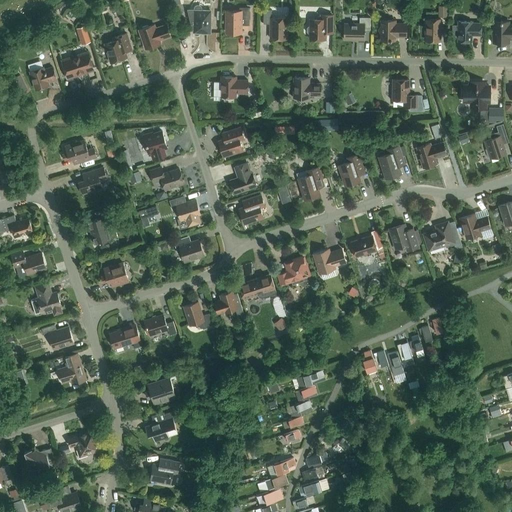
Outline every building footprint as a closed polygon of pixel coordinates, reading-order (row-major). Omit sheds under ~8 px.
[(194,33),(194,34),(195,34),(196,35),(197,35),(198,35),(198,34),(199,34),(199,33),(199,32),(210,33),(210,11),(201,11),(201,9),(201,8),(200,7),(199,6),(198,5),(196,6),(195,7),(194,8),(194,9),(194,10),(188,10),(194,32),(194,33)] [(226,33),(240,33),(241,25),(249,25),(249,8),(240,8),(240,11),(226,11),(226,33)] [(270,39),(286,39),(286,18),(271,18),(271,10),(263,10),(263,24),(271,24),(270,39)] [(316,19),(310,19),(310,27),(309,27),(307,28),(307,32),(308,34),(310,34),(310,39),(325,40),(325,35),(332,35),(332,15),(321,15),(321,16),(318,16),(316,18),(316,19)] [(359,24),(344,24),(344,40),(364,40),(364,30),(370,30),(370,18),(359,18),(359,24)] [(440,19),(426,19),(426,41),(440,41),(440,19)] [(395,21),(381,21),(381,27),(379,30),(381,34),(380,41),(395,41),(395,37),(406,37),(406,24),(395,24),(395,21)] [(472,22),(458,21),(458,42),(472,42),(472,35),(481,35),(481,23),(472,23),(472,22)] [(500,22),(492,22),(492,43),(510,43),(510,40),(511,40),(511,23),(510,23),(510,22),(502,22),(502,21),(500,21),(500,22)] [(159,40),(170,36),(166,25),(155,29),(154,25),(139,30),(145,49),(160,44),(159,40)] [(40,26),(29,32),(31,36),(42,29),(40,26)] [(108,55),(111,62),(126,57),(125,54),(132,52),(126,34),(115,37),(112,38),(111,40),(111,42),(105,44),(107,50),(105,50),(107,56),(108,55)] [(77,74),(93,69),(88,53),(85,54),(84,53),(80,55),(79,56),(62,61),(67,77),(70,76),(72,77),(76,75),(77,74)] [(49,85),(48,82),(56,79),(52,67),(44,70),(43,68),(30,72),(35,90),(49,85)] [(221,96),(221,97),(236,97),(236,93),(248,93),(248,80),(236,80),(236,77),(221,77),(221,82),(214,82),(214,96),(221,96)] [(309,78),(293,78),(293,98),(309,98),(309,96),(320,96),(320,84),(309,83),(309,78)] [(409,80),(393,79),(392,100),(404,101),(404,107),(416,107),(416,95),(409,95),(409,80)] [(462,84),(462,103),(469,103),(469,109),(487,109),(487,104),(491,104),(491,84),(486,84),(486,81),(468,81),(468,84),(462,84)] [(504,108),(490,108),(490,122),(497,122),(497,119),(504,120),(504,108)] [(489,161),(506,155),(501,138),(506,136),(503,125),(497,127),(499,132),(490,135),(491,139),(482,141),(489,161)] [(244,139),(240,127),(220,133),(223,140),(219,141),(223,156),(242,151),(239,141),(244,139)] [(167,148),(162,131),(153,134),(153,132),(143,136),(148,154),(151,153),(153,160),(166,156),(164,149),(167,148)] [(74,164),(96,157),(94,148),(87,150),(84,140),(65,146),(67,153),(63,154),(65,161),(72,158),(74,164)] [(431,143),(416,147),(422,168),(437,163),(435,158),(447,154),(443,142),(431,145),(431,143)] [(386,152),(377,155),(385,179),(402,173),(400,166),(406,164),(400,144),(385,149),(386,152)] [(460,152),(454,155),(457,162),(463,160),(460,152)] [(348,163),(339,165),(344,185),(360,180),(359,176),(365,174),(359,154),(347,158),(348,163)] [(238,178),(230,181),(234,193),(256,186),(252,173),(250,174),(247,163),(235,167),(238,178)] [(161,167),(149,171),(153,183),(160,181),(162,182),(164,189),(184,183),(179,169),(163,174),(161,167)] [(307,176),(298,179),(304,200),(320,195),(317,187),(324,185),(318,167),(306,171),(307,176)] [(100,181),(107,179),(103,168),(82,174),(84,180),(78,182),(82,194),(102,188),(100,181)] [(243,208),(239,209),(244,224),(263,218),(260,208),(264,207),(260,195),(241,201),(243,208)] [(183,197),(170,201),(173,208),(177,207),(181,220),(186,219),(188,226),(200,222),(197,215),(200,214),(195,200),(185,203),(183,197)] [(511,201),(499,206),(505,225),(511,222),(511,201)] [(89,222),(95,244),(110,239),(104,218),(109,216),(107,209),(94,212),(97,219),(89,222)] [(487,216),(479,219),(479,220),(477,221),(474,214),(460,218),(466,238),(481,234),(480,231),(490,228),(487,216)] [(0,219),(0,233),(12,229),(14,237),(33,231),(28,218),(16,222),(14,215),(0,219)] [(434,225),(435,229),(422,233),(428,252),(445,246),(446,248),(454,246),(455,250),(462,247),(454,222),(449,223),(449,220),(434,225)] [(413,227),(406,229),(405,225),(389,230),(395,249),(405,246),(406,250),(419,247),(413,227)] [(373,239),(372,235),(350,242),(355,257),(377,250),(378,254),(385,252),(380,237),(373,239)] [(186,237),(173,241),(177,253),(179,253),(182,254),(185,262),(191,259),(193,260),(197,259),(197,258),(204,256),(199,240),(190,243),(188,242),(186,237)] [(333,266),(346,262),(342,249),(329,253),(328,250),(328,249),(313,254),(314,254),(320,273),(334,268),(333,266)] [(22,265),(25,266),(27,274),(46,268),(41,253),(25,258),(23,251),(11,255),(15,267),(22,265)] [(283,262),(286,269),(276,272),(281,286),(292,282),(292,283),(295,283),(300,282),(302,280),(302,279),(311,276),(304,255),(283,262)] [(123,263),(104,269),(106,276),(101,277),(103,283),(111,281),(112,287),(129,281),(123,263)] [(259,296),(263,298),(276,294),(270,274),(239,285),(243,299),(259,294),(259,296)] [(60,308),(63,307),(57,290),(52,292),(48,281),(33,286),(37,297),(35,297),(35,299),(31,300),(34,309),(38,308),(40,314),(54,310),(56,314),(62,312),(60,308)] [(232,291),(220,295),(221,298),(214,300),(218,313),(226,311),(226,312),(236,309),(238,316),(244,314),(237,292),(233,293),(232,291)] [(200,329),(213,325),(209,313),(202,315),(198,302),(183,306),(190,325),(198,323),(200,329)] [(163,315),(144,321),(146,328),(145,328),(144,329),(146,333),(147,333),(148,333),(149,335),(167,329),(169,335),(176,333),(173,322),(166,324),(163,315)] [(269,319),(274,329),(282,325),(277,315),(269,319)] [(436,333),(443,331),(438,318),(432,320),(436,333)] [(53,349),(74,343),(68,326),(56,330),(54,324),(41,329),(43,335),(48,333),(53,349)] [(136,325),(109,334),(112,341),(110,341),(110,342),(111,346),(112,346),(113,346),(114,348),(133,342),(135,348),(142,346),(136,325)] [(425,341),(432,339),(428,326),(421,328),(425,341)] [(423,353),(422,349),(418,336),(411,338),(416,355),(423,353)] [(405,358),(411,356),(407,343),(401,345),(405,358)] [(181,348),(173,351),(176,358),(183,356),(181,348)] [(377,370),(371,351),(363,353),(365,358),(363,358),(367,371),(368,373),(377,370)] [(374,354),(377,362),(379,361),(381,366),(388,364),(383,351),(374,354)] [(72,384),(86,379),(84,372),(83,372),(81,366),(82,366),(77,352),(64,356),(67,368),(61,370),(64,381),(71,379),(72,384)] [(389,356),(390,361),(392,361),(396,372),(402,370),(397,352),(390,354),(390,356),(389,356)] [(304,376),(305,379),(303,380),(305,385),(306,384),(307,386),(325,380),(322,370),(304,376)] [(506,389),(511,386),(511,382),(511,381),(511,374),(503,377),(506,389)] [(169,377),(148,384),(150,391),(145,392),(147,398),(152,396),(154,403),(175,396),(169,377)] [(185,389),(193,390),(194,381),(186,380),(185,389)] [(268,386),(270,394),(280,391),(277,383),(268,386)] [(303,397),(316,393),(314,386),(301,390),(303,397)] [(480,396),(478,388),(471,390),(473,399),(480,396)] [(490,395),(483,397),(485,404),(492,402),(490,395)] [(268,403),(270,409),(278,407),(276,400),(268,403)] [(287,408),(289,413),(291,414),(293,419),(301,416),(303,416),(302,414),(313,411),(309,401),(287,408)] [(176,411),(164,414),(166,420),(145,427),(147,435),(152,434),(154,442),(169,437),(167,430),(176,427),(173,418),(178,417),(176,411)] [(301,416),(293,419),(283,422),(285,429),(303,423),(301,416)] [(287,441),(290,440),(291,443),(299,441),(298,438),(300,437),(298,430),(285,435),(287,441)] [(87,454),(99,450),(93,432),(68,439),(70,446),(76,444),(78,450),(76,450),(79,459),(87,456),(87,454)] [(479,436),(481,443),(489,441),(487,434),(479,436)] [(331,441),(329,435),(318,438),(320,444),(331,441)] [(35,449),(24,452),(30,472),(50,466),(48,462),(54,460),(50,448),(40,451),(35,449)] [(327,452),(306,459),(308,466),(329,459),(327,452)] [(177,475),(179,462),(161,458),(159,465),(153,464),(150,480),(170,484),(172,474),(177,475)] [(293,458),(275,464),(278,473),(289,469),(289,467),(295,465),(293,458)] [(0,481),(1,481),(1,482),(12,478),(8,465),(0,467),(0,481)] [(305,482),(325,476),(322,467),(302,473),(305,482)] [(342,474),(345,483),(354,480),(351,472),(342,474)] [(265,481),(268,491),(288,484),(285,474),(265,481)] [(301,497),(330,488),(326,478),(298,487),(301,497)] [(263,505),(283,498),(280,489),(260,494),(263,505)] [(76,492),(61,497),(58,490),(39,496),(43,509),(57,505),(60,506),(61,511),(64,511),(81,507),(76,492)] [(315,503),(313,496),(293,502),(295,510),(309,505),(315,503)] [(138,511),(158,511),(161,502),(144,499),(143,505),(135,503),(134,510),(139,511),(138,511)] [(263,511),(271,511),(277,510),(275,503),(262,508),(263,511)]
